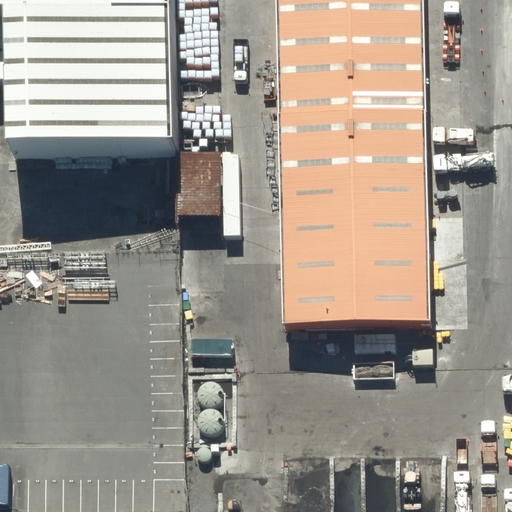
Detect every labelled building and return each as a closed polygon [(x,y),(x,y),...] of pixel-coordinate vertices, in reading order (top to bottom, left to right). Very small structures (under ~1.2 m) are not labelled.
[(0,0),(0,128),(158,124),(154,0),(0,0)] [(200,0),(201,1),(190,1),(191,25),(204,25),(204,15),(215,15),(215,5),(217,5),(217,0),(208,0),(200,0)] [(220,0),(222,49),(239,48),(237,0),(220,0)] [(265,0),(274,315),(430,311),(420,0),(265,0)] [(223,72),(224,122),(241,121),(239,71),(223,72)] [(179,159),(179,230),(223,231),(224,160),(179,159)] [(192,394),(193,484),(234,483),(233,394),(192,394)]
